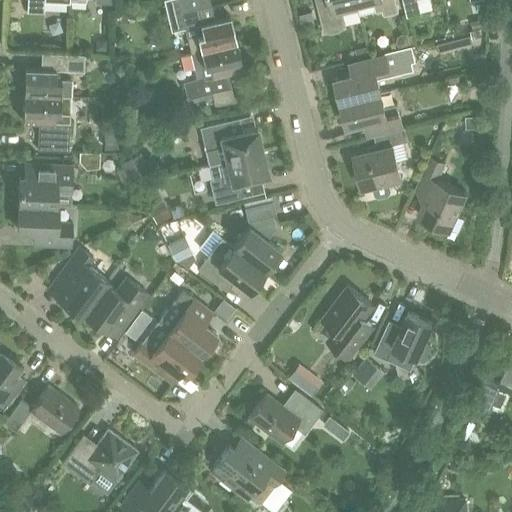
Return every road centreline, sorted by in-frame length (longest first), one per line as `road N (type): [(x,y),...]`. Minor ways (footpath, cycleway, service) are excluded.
road 1 (residential): [(344,228),(206,399),(170,413),(0,294)]
road 2 (residential): [(344,228),(323,197),(268,0)]
road 3 (residential): [(511,304),(344,228)]
